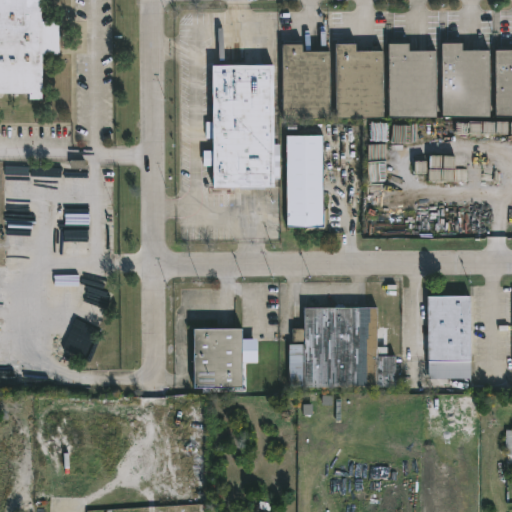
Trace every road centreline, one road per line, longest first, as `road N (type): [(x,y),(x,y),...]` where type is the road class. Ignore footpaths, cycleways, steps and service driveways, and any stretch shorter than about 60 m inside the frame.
road 1 (residential): [(511,262),(155,267)]
road 2 (tertiary): [(153,0),(155,267)]
